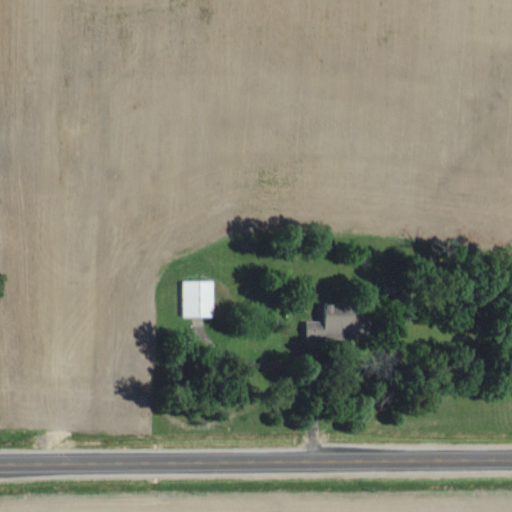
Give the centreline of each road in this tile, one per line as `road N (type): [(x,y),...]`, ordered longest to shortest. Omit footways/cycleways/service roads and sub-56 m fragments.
road 1 (secondary): [(0,464),(511,460)]
road 2 (residential): [(108,464),(105,163)]
